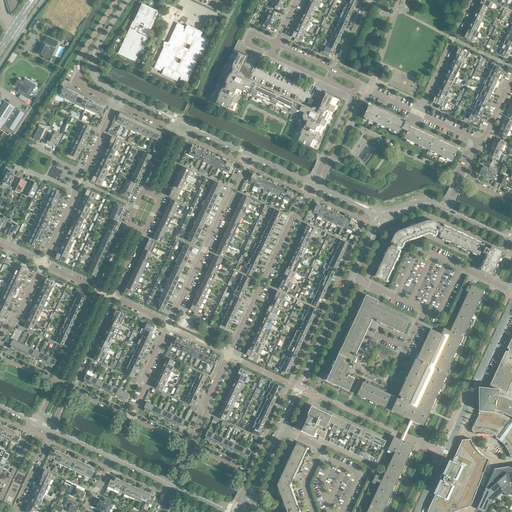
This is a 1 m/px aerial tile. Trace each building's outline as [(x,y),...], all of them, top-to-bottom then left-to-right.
[(281,8),(284,2),(279,0),(274,0),(272,7),(279,10),(281,7),(281,8)] [(353,11),(355,6),(347,2),(344,7),(353,11)] [(315,11),(317,6),(309,3),(306,8),(315,11)] [(486,12),(488,7),(480,3),(478,8),(486,12)] [(135,62),(156,19),(158,13),(157,12),(158,11),(142,4),(142,5),(141,4),(118,54),(135,62)] [(350,16),(353,11),(344,7),(342,12),(350,16)] [(312,16),(315,11),(306,8),(304,13),(312,16)] [(484,17),(486,12),(478,8),(475,13),(484,17)] [(278,13),(275,12),(270,10),(266,18),(275,22),(277,17),(277,16),(278,13)] [(348,21),(350,16),(342,12),(340,17),(348,21)] [(310,21),(312,16),(304,13),(302,17),(310,21)] [(481,22),(484,17),(475,13),(473,18),(481,22)] [(272,28),(275,22),(266,18),(264,17),(260,26),(270,31),(271,27),(272,28)] [(308,26),(310,21),(302,17),(299,22),(308,26)] [(346,26),(348,21),(340,17),(338,22),(346,26)] [(479,27),(481,22),(473,18),(471,23),(479,27)] [(32,26),(35,29),(40,21),(36,19),(32,26)] [(305,31),(308,26),(299,22),(297,27),(305,31)] [(344,31),(346,26),(338,22),(335,27),(344,31)] [(187,25),(186,27),(185,29),(183,28),(184,26),(178,23),(167,45),(165,44),(154,68),(161,71),(162,69),(164,70),(163,72),(162,74),(177,81),(179,77),(181,78),(180,80),(187,83),(199,57),(201,58),(210,38),(204,35),(203,37),(201,36),(203,32),(187,25)] [(477,31),(479,27),(471,23),(468,28),(477,31)] [(303,36),(305,31),(297,27),(295,32),(303,36)] [(341,36),(344,31),(335,27),(333,32),(341,36)] [(479,32),(477,31),(468,28),(466,32),(475,36),(474,36),(477,38),(479,32)] [(301,41),(303,36),(295,32),(294,31),(293,35),(292,37),(295,38),(295,39),(294,41),(293,41),(299,44),(301,41)] [(339,41),(341,36),(333,32),(331,37),(339,41)] [(472,41),(474,36),(475,36),(466,32),(464,38),(472,41)] [(339,41),(331,37),(328,42),(337,46),(339,41)] [(511,41),(504,38),(501,43),(511,47),(511,41)] [(337,46),(328,42),(326,47),(334,51),(335,50),(337,46)] [(49,43),(48,46),(43,43),(38,54),(44,56),(48,48),(49,48),(49,49),(50,49),(53,50),(55,46),(49,43)] [(510,53),(511,48),(511,47),(501,43),(499,48),(509,53),(510,53)] [(335,51),(335,50),(334,51),(326,47),(324,45),(320,53),(329,57),(328,57),(329,55),(330,55),(333,56),(335,51)] [(459,48),(456,53),(467,58),(469,53),(459,48)] [(510,53),(509,53),(499,48),(496,55),(503,58),(504,56),(508,58),(510,53)] [(209,99),(234,111),(234,110),(236,106),(234,105),(241,90),(244,89),(258,96),(257,98),(262,100),(267,102),(267,103),(268,100),(273,103),(278,105),(277,107),(282,109),(282,110),(282,109),(287,111),(287,112),(288,110),(302,116),(303,119),(297,134),(294,133),(295,133),(292,138),(292,137),(292,138),(316,149),(315,148),(318,144),(316,143),(320,133),(322,134),(323,134),(322,134),(324,129),(325,129),(323,128),(325,123),(327,118),(329,119),(331,114),(332,115),(332,114),(329,113),(332,109),(334,110),(334,109),(336,105),(339,98),(327,92),(325,91),(320,101),(311,101),(310,100),(312,95),(310,94),(312,90),(260,65),(258,64),(256,69),(253,68),(251,72),(250,72),(244,66),(248,55),(246,54),(246,55),(236,50),(234,49),(231,55),(230,55),(209,99)] [(467,58),(456,53),(454,58),(465,63),(467,58)] [(465,63),(454,58),(452,63),(456,65),(460,67),(463,68),(465,63)] [(458,72),(460,67),(456,65),(452,63),(450,68),(458,72)] [(492,63),(489,69),(491,70),(500,74),(502,69),(499,68),(500,66),(492,63)] [(456,77),(458,72),(450,68),(447,73),(456,77)] [(498,79),(500,74),(491,70),(489,75),(493,77),(498,79)] [(456,77),(447,73),(445,78),(453,82),(456,83),(458,78),(456,77)] [(496,84),(498,79),(493,77),(489,75),(487,80),(496,84)] [(23,82),(19,79),(14,86),(19,88),(17,92),(28,99),(36,85),(25,78),(23,82)] [(451,87),(453,82),(445,78),(443,83),(451,87)] [(493,89),(496,84),(487,80),(484,85),(493,89)] [(449,92),(451,87),(443,83),(440,88),(449,92)] [(491,94),(493,89),(484,85),(482,90),(491,94)] [(64,99),(69,89),(63,87),(62,89),(60,88),(56,95),(64,99)] [(446,97),(449,92),(440,88),(438,93),(446,97)] [(70,100),(74,92),(69,89),(64,99),(70,102),(70,100)] [(491,94),(482,90),(480,89),(478,94),(489,99),(491,94)] [(75,104),(79,94),(74,92),(70,100),(70,102),(75,104)] [(446,97),(438,93),(436,97),(435,97),(436,97),(436,98),(447,103),(449,98),(446,97)] [(80,106),(84,97),(79,94),(75,104),(80,106)] [(486,104),(489,99),(478,94),(475,99),(478,100),(486,104)] [(86,107),(90,99),(84,97),(80,106),(85,109),(85,107),(86,107)] [(436,97),(435,97),(434,100),(433,102),(436,104),(435,106),(434,107),(443,111),(447,103),(436,98),(436,97)] [(90,111),(95,101),(90,99),(86,107),(85,107),(85,109),(90,111)] [(484,109),(486,104),(478,100),(475,105),(484,109)] [(24,114),(5,101),(0,108),(0,129),(4,132),(8,127),(13,131),(24,114)] [(95,114),(100,104),(95,101),(90,111),(95,114)] [(105,106),(100,104),(95,114),(103,117),(107,110),(106,109),(106,110),(104,109),(105,106)] [(404,139),(428,150),(431,151),(431,150),(438,154),(440,155),(443,156),(447,158),(450,160),(453,161),(458,149),(434,138),(410,127),(411,125),(409,122),(405,121),(405,122),(387,114),(369,105),(363,117),(365,118),(366,118),(371,120),(373,121),(373,122),(377,124),(378,123),(381,125),(399,134),(402,129),(407,131),(404,139)] [(482,114),(484,109),(475,105),(473,109),(473,110),(482,114)] [(480,118),(482,114),(473,110),(473,109),(471,108),(469,113),(471,114),(480,118)] [(121,125),(125,116),(120,113),(119,115),(117,114),(116,114),(113,122),(121,125)] [(478,121),(480,118),(471,114),(469,119),(465,117),(463,120),(469,123),(469,122),(470,120),(477,123),(478,121)] [(127,126),(130,118),(125,116),(121,125),(126,128),(127,126)] [(132,129),(136,120),(130,118),(127,126),(132,128),(132,129)] [(504,121),(503,121),(501,126),(509,130),(511,123),(511,120),(506,118),(505,118),(504,121)] [(136,133),(141,123),(136,120),(132,129),(132,128),(131,130),(136,133)] [(92,127),(82,123),(80,128),(90,133),(92,127)] [(141,135),(146,125),(141,123),(136,133),(141,135)] [(41,138),(44,140),(44,141),(51,125),(50,127),(45,125),(44,128),(40,126),(39,127),(39,128),(38,129),(36,133),(34,138),(40,141),(41,138)] [(147,136),(151,128),(146,125),(141,135),(147,138),(148,136),(147,136)] [(505,139),(509,130),(501,126),(498,132),(499,132),(498,135),(505,139)] [(87,138),(90,133),(80,128),(77,133),(87,138)] [(152,138),(156,130),(151,128),(147,136),(148,136),(152,138)] [(162,133),(156,130),(152,138),(157,140),(157,142),(160,144),(163,136),(161,135),(162,133)] [(57,146),(57,147),(63,133),(62,135),(55,131),(54,134),(53,136),(50,135),(46,144),(53,147),(55,144),(57,145),(57,146)] [(4,132),(2,136),(8,140),(12,135),(9,133),(8,135),(4,132)] [(85,143),(87,138),(77,133),(75,138),(85,143)] [(113,137),(110,142),(120,146),(123,141),(113,137)] [(82,148),(85,143),(75,138),(73,143),(82,148)] [(506,142),(503,141),(496,138),(495,140),(495,141),(494,140),(492,146),(500,150),(502,151),(506,142)] [(120,146),(110,142),(108,147),(116,151),(118,152),(120,146)] [(80,153),(82,148),(73,143),(70,149),(80,153)] [(198,149),(198,148),(193,146),(191,149),(190,148),(188,148),(186,153),(189,154),(189,155),(194,157),(198,149)] [(496,158),(500,150),(492,146),(490,149),(489,152),(490,152),(488,155),(496,158)] [(116,151),(108,147),(106,152),(114,155),(116,151)] [(78,159),(80,153),(70,149),(67,157),(74,160),(75,157),(78,159)] [(199,159),(202,151),(198,149),(194,157),(199,159)] [(203,162),(207,153),(202,151),(199,159),(203,162)] [(116,156),(114,155),(106,152),(103,157),(113,161),(116,156)] [(145,152),(142,157),(150,160),(152,155),(145,152)] [(208,164),(212,156),(207,153),(203,162),(208,164)] [(213,166),(217,158),(212,156),(208,164),(213,166)] [(113,161),(103,157),(101,162),(109,165),(111,166),(113,161)] [(148,165),(150,160),(142,157),(140,162),(148,165)] [(218,168),(222,160),(217,158),(213,166),(218,168)] [(494,179),(495,178),(496,175),(498,170),(495,169),(496,167),(493,166),(495,161),(493,159),(489,168),(485,176),(490,179),(491,178),(494,179)] [(223,171),(227,162),(227,161),(227,162),(222,160),(218,168),(223,171)] [(107,170),(109,165),(101,162),(99,166),(107,170)] [(145,170),(148,165),(140,162),(138,167),(145,170)] [(232,164),(227,162),(223,171),(228,173),(231,174),(233,170),(233,168),(231,167),(232,164)] [(485,176),(489,168),(480,164),(476,171),(479,173),(479,174),(485,176)] [(109,171),(107,170),(99,166),(97,171),(105,175),(107,175),(109,171)] [(188,175),(191,170),(183,166),(181,171),(188,175)] [(143,175),(145,170),(138,167),(135,171),(143,175)] [(8,170),(3,182),(1,186),(10,189),(10,190),(16,177),(15,179),(12,177),(14,173),(8,170)] [(104,181),(107,175),(105,175),(97,171),(94,176),(104,181)] [(141,180),(143,175),(135,171),(133,176),(141,180)] [(186,180),(188,175),(181,171),(178,176),(186,180)] [(258,177),(259,176),(253,174),(252,177),(250,176),(249,177),(246,181),(249,183),(254,185),(258,177)] [(507,186),(511,178),(510,178),(502,174),(498,181),(501,183),(501,184),(507,186)] [(102,186),(104,181),(94,176),(92,181),(102,186)] [(138,185),(141,180),(133,176),(131,181),(135,183),(138,185)] [(184,185),(186,180),(178,176),(176,181),(184,185)] [(259,187),(263,179),(258,177),(254,185),(253,188),(258,190),(259,187)] [(14,187),(17,189),(16,189),(16,190),(17,190),(17,191),(17,192),(18,192),(19,192),(20,192),(21,192),(21,191),(22,191),(27,182),(18,178),(14,187)] [(264,190),(268,181),(263,179),(259,187),(264,190)] [(27,188),(25,192),(24,194),(33,198),(38,187),(36,186),(37,183),(31,180),(29,185),(30,187),(29,188),(27,188)] [(133,188),(135,183),(131,181),(128,180),(125,185),(133,188)] [(181,190),(184,185),(176,181),(174,186),(181,190)] [(215,181),(213,186),(220,190),(222,185),(215,181)] [(269,192),(273,184),(268,181),(264,190),(269,192)] [(274,194),(278,186),(273,184),(269,192),(274,194)] [(131,193),(133,188),(125,185),(123,190),(131,193)] [(179,195),(181,190),(174,186),(172,191),(179,195)] [(218,195),(220,190),(213,186),(210,191),(218,195)] [(279,197),(283,188),(278,186),(274,194),(279,197)] [(52,187),(49,195),(58,200),(61,194),(59,193),(60,191),(52,187)] [(287,191),(287,190),(283,188),(279,197),(284,199),(287,191)] [(88,189),(86,195),(94,198),(94,199),(95,199),(98,194),(88,189)] [(128,198),(131,193),(123,190),(121,195),(128,198)] [(288,190),(287,190),(287,191),(284,199),(289,201),(292,202),(294,198),(293,196),(292,195),(293,192),(288,190)] [(177,200),(179,195),(172,191),(169,196),(177,200)] [(216,200),(218,195),(210,191),(208,196),(216,200)] [(56,205),(58,200),(49,195),(46,200),(56,205)] [(92,203),(94,199),(94,198),(86,195),(84,199),(92,203)] [(243,195),(241,200),(249,203),(251,198),(243,195)] [(20,196),(16,206),(20,208),(24,198),(20,196)] [(213,205),(216,200),(208,196),(206,201),(213,205)] [(89,208),(90,208),(92,203),(84,199),(81,204),(89,208)] [(172,199),(169,204),(177,208),(179,203),(172,199)] [(54,210),(56,205),(46,200),(44,205),(54,210)] [(246,208),(249,203),(241,200),(239,204),(246,208)] [(211,209),(213,205),(206,201),(203,206),(211,209)] [(117,203),(115,208),(122,211),(125,206),(117,203)] [(322,207),(322,206),(317,203),(315,206),(314,206),(312,206),(310,211),(313,212),(318,215),(322,207)] [(91,209),(90,208),(89,208),(81,204),(79,209),(89,214),(91,209)] [(174,213),(177,208),(169,204),(167,209),(174,213)] [(244,213),(246,208),(239,204),(236,210),(244,213)] [(51,215),(52,213),(54,210),(44,205),(41,211),(51,215)] [(209,214),(211,209),(203,206),(201,211),(209,214)] [(327,209),(322,207),(318,215),(317,217),(322,219),(327,209)] [(120,216),(122,211),(115,208),(112,213),(120,216)] [(89,214),(79,209),(77,214),(85,218),(86,219),(89,214)] [(172,218),(174,213),(167,209),(165,214),(172,218)] [(280,218),(282,213),(274,209),(272,214),(280,218)] [(327,221),(331,211),(327,209),(322,219),(327,221)] [(49,220),(51,215),(41,211),(39,216),(49,220)] [(206,219),(209,214),(201,211),(199,216),(206,219)] [(332,224),(336,213),(331,211),(327,221),(332,224)] [(118,221),(120,216),(112,213),(110,218),(113,219),(118,221)] [(337,226),(341,216),(336,213),(332,224),(337,226)] [(83,223),(85,218),(77,214),(74,219),(83,223)] [(170,223),(172,218),(165,214),(162,219),(170,223)] [(240,223),(242,218),(234,214),(232,219),(240,223)] [(278,222),(280,218),(272,214),(269,219),(278,222)] [(0,229),(1,228),(2,226),(4,227),(9,218),(4,216),(2,219),(0,217),(0,229)] [(46,226),(49,220),(39,216),(37,221),(46,226)] [(204,224),(206,219),(199,216),(197,221),(204,224)] [(342,226),(346,218),(341,216),(337,226),(342,228),(342,226)] [(351,220),(346,218),(342,226),(347,229),(351,220)] [(84,224),(83,223),(74,219),(72,224),(80,228),(82,229),(84,224)] [(121,222),(118,221),(113,219),(111,224),(118,228),(121,222)] [(168,227),(170,223),(162,219),(160,224),(168,227)] [(237,228),(240,223),(232,219),(230,224),(237,228)] [(275,227),(278,222),(269,219),(267,224),(275,227)] [(351,219),(351,220),(347,229),(352,231),(355,232),(357,227),(357,226),(355,225),(356,223),(357,222),(351,219)] [(376,274),(375,274),(374,274),(374,276),(374,277),(376,278),(377,278),(377,277),(387,282),(388,282),(388,281),(389,281),(388,280),(401,252),(401,251),(401,250),(400,250),(401,248),(402,248),(403,248),(403,247),(405,242),(411,240),(413,240),(414,239),(416,239),(417,238),(419,238),(421,237),(422,236),(424,235),(429,233),(435,236),(436,236),(437,235),(437,234),(440,235),(439,237),(443,238),(443,239),(443,240),(447,241),(448,241),(455,244),(455,243),(457,244),(458,245),(458,244),(463,247),(464,247),(466,248),(466,249),(473,252),(473,253),(473,254),(477,255),(478,255),(482,256),(482,254),(485,256),(479,270),(492,276),(494,273),(493,271),(494,269),(495,270),(497,267),(495,265),(496,263),(497,264),(500,261),(498,259),(499,257),(500,258),(503,255),(501,253),(502,251),(503,252),(503,251),(491,246),(490,248),(487,247),(488,246),(488,245),(487,244),(469,236),(468,235),(466,234),(464,233),(463,233),(462,232),(460,231),(458,231),(457,230),(445,225),(445,224),(444,224),(443,225),(442,226),(440,225),(440,224),(434,221),(433,221),(432,220),(431,220),(430,220),(429,220),(428,220),(427,220),(426,220),(425,221),(415,224),(415,223),(414,223),(410,225),(410,226),(400,230),(399,230),(398,231),(397,231),(397,232),(396,233),(395,233),(395,234),(394,234),(394,235),(391,242),(392,243),(390,246),(389,246),(387,250),(388,250),(387,252),(386,253),(387,253),(386,255),(385,254),(381,262),(382,262),(381,264),(381,265),(380,267),(379,266),(376,274)] [(44,231),(46,226),(37,221),(34,226),(44,231)] [(202,229),(204,224),(197,221),(194,225),(202,229)] [(15,226),(9,223),(4,233),(11,236),(13,233),(16,234),(19,226),(17,225),(16,225),(15,226)] [(78,233),(80,228),(72,224),(70,229),(78,233)] [(116,232),(118,228),(111,224),(109,229),(116,232)] [(165,232),(168,227),(160,224),(158,229),(165,232)] [(235,233),(237,228),(230,224),(227,229),(235,233)] [(273,232),(275,227),(267,224),(265,228),(273,232)] [(316,228),(307,224),(305,229),(313,233),(316,228)] [(200,234),(202,229),(194,225),(192,230),(200,234)] [(42,236),(44,231),(34,226),(32,231),(42,236)] [(271,237),(273,232),(265,228),(263,233),(271,237)] [(80,234),(78,233),(70,229),(68,234),(76,238),(78,239),(80,234)] [(114,237),(116,232),(109,229),(106,234),(114,237)] [(163,237),(165,232),(158,229),(155,234),(163,237)] [(233,237),(235,233),(227,229),(225,234),(233,237)] [(311,238),(313,233),(305,229),(303,234),(311,238)] [(197,239),(200,234),(192,230),(190,235),(197,239)] [(39,241),(42,236),(32,231),(29,237),(39,241)] [(268,242),(271,237),(263,233),(260,238),(268,242)] [(73,242),(76,238),(68,234),(65,239),(73,242)] [(112,242),(114,237),(106,234),(104,239),(112,242)] [(161,242),(163,237),(155,234),(153,239),(161,242)] [(230,242),(233,237),(225,234),(223,239),(230,242)] [(309,243),(311,238),(303,234),(301,239),(309,243)] [(195,244),(197,239),(190,235),(187,240),(195,244)] [(37,247),(39,241),(29,237),(26,245),(35,249),(36,246),(37,247)] [(266,247),(268,242),(260,238),(258,243),(266,247)] [(71,247),(73,242),(65,239),(63,244),(71,247)] [(109,247),(112,242),(104,239),(102,244),(109,247)] [(149,239),(147,244),(154,248),(157,242),(149,239)] [(228,247),(230,242),(223,239),(221,244),(228,247)] [(306,248),(309,243),(301,239),(298,244),(306,248)] [(347,249),(348,246),(349,244),(340,240),(338,245),(346,248),(346,249),(347,249)] [(266,247),(258,243),(256,242),(253,247),(254,247),(264,252),(266,247)] [(69,252),(71,247),(63,244),(61,248),(69,252)] [(107,252),(109,247),(102,244),(99,249),(107,252)] [(152,252),(154,248),(147,244),(145,249),(152,252)] [(191,252),(193,247),(186,244),(183,249),(191,252)] [(226,252),(228,247),(221,244),(218,249),(226,252)] [(304,253),(306,248),(298,244),(296,249),(304,253)] [(344,253),(346,249),(346,248),(338,245),(335,250),(344,253)] [(262,257),(264,252),(254,247),(251,252),(253,253),(262,257)] [(66,257),(67,257),(69,252),(61,248),(58,254),(66,257)] [(344,253),(335,250),(333,248),(331,253),(333,254),(341,258),(344,253)] [(105,257),(107,252),(99,249),(97,253),(105,257)] [(150,257),(152,252),(145,249),(142,254),(150,257)] [(189,257),(191,252),(183,249),(181,253),(189,257)] [(224,257),(226,252),(218,249),(216,254),(224,257)] [(304,253),(296,249),(294,254),(302,258),(304,259),(305,258),(306,257),(306,255),(306,254),(304,253)] [(103,262),(105,257),(97,253),(95,258),(103,262)] [(187,262),(189,257),(181,253),(179,258),(187,262)] [(259,262),(262,257),(253,253),(250,258),(259,261),(258,262),(259,262)] [(68,258),(67,257),(66,257),(58,254),(56,259),(66,263),(68,258)] [(148,262),(150,257),(142,254),(140,259),(148,262)] [(302,258),(294,254),(291,259),(300,263),(302,264),(304,260),(304,259),(302,258)] [(339,263),(341,258),(333,254),(331,259),(339,263)] [(215,255),(213,261),(220,264),(223,259),(215,255)] [(100,267),(103,262),(95,258),(93,263),(100,267)] [(184,267),(187,262),(179,258),(177,263),(184,267)] [(258,262),(259,261),(250,258),(248,263),(256,267),(258,262)] [(145,267),(148,262),(140,259),(138,264),(145,267)] [(297,268),(300,263),(291,259),(289,264),(297,268)] [(337,268),(339,263),(331,259),(328,264),(337,268)] [(218,269),(220,264),(213,261),(210,265),(218,269)] [(254,271),(256,267),(248,263),(246,262),(244,267),(254,271)] [(27,268),(17,263),(14,269),(16,269),(24,273),(27,268)] [(98,272),(100,267),(93,263),(90,268),(98,272)] [(182,272),(184,267),(177,263),(174,268),(182,272)] [(143,272),(145,267),(138,264),(135,268),(143,272)] [(295,273),(295,272),(297,268),(289,264),(287,269),(295,273)] [(334,273),(337,268),(328,264),(326,269),(334,273)] [(216,274),(218,269),(210,265),(208,270),(216,274)] [(252,277),(254,271),(244,267),(241,272),(252,277)] [(96,277),(98,272),(90,268),(88,273),(96,277)] [(141,277),(143,272),(135,268),(133,273),(141,277)] [(180,277),(182,272),(174,268),(172,273),(180,277)] [(22,278),(24,273),(16,269),(14,274),(22,278)] [(296,273),(295,272),(295,273),(287,269),(284,274),(285,274),(294,278),(296,273)] [(332,278),(334,273),(326,269),(324,274),(332,278)] [(213,279),(216,274),(208,270),(206,275),(213,279)] [(20,283),(22,278),(14,274),(12,273),(10,278),(20,283)] [(138,282),(141,277),(133,273),(131,278),(138,282)] [(177,282),(180,277),(172,273),(170,278),(177,282)] [(291,283),(294,278),(285,274),(283,279),(291,283)] [(330,283),(332,278),(324,274),(322,279),(330,283)] [(211,284),(213,279),(206,275),(204,280),(211,284)] [(248,283),(251,278),(242,275),(240,280),(248,283)] [(17,288),(20,283),(10,278),(8,283),(17,288)] [(55,281),(54,281),(47,278),(45,283),(53,286),(55,281)] [(136,287),(138,282),(131,278),(129,283),(136,287)] [(175,286),(177,282),(170,278),(168,283),(175,286)] [(289,288),(291,283),(283,279),(281,284),(289,288)] [(328,288),(330,283),(322,279),(319,284),(328,288)] [(209,289),(211,284),(204,280),(201,285),(209,289)] [(246,288),(248,283),(240,280),(238,285),(246,288)] [(15,293),(17,288),(8,283),(5,288),(15,293)] [(51,291),(53,286),(45,283),(42,288),(51,291)] [(134,292),(136,287),(129,283),(126,288),(134,292)] [(173,291),(175,286),(168,283),(165,288),(173,291)] [(287,293),(289,288),(281,284),(278,289),(287,293)] [(325,293),(328,288),(319,284),(317,289),(325,293)] [(207,293),(209,289),(201,285),(199,290),(207,293)] [(244,293),(246,288),(238,285),(235,289),(243,293),(244,293)] [(416,358),(403,386),(399,395),(401,396),(400,399),(370,384),(371,382),(366,379),(364,382),(363,381),(357,394),(423,425),(447,373),(446,373),(484,291),(471,285),(471,286),(468,285),(466,290),(463,296),(466,297),(450,331),(444,328),(441,334),(431,329),(417,359),(416,358)] [(13,298),(15,293),(5,288),(3,293),(13,298)] [(48,296),(51,291),(42,288),(40,292),(48,296)] [(132,297),(134,292),(126,288),(124,293),(132,297)] [(171,296),(173,291),(165,288),(163,293),(171,296)] [(323,298),(325,293),(317,289),(314,288),(312,293),(315,294),(323,298)] [(244,293),(243,293),(235,289),(234,289),(231,294),(234,295),(242,299),(245,293),(244,293)] [(204,298),(207,293),(199,290),(197,295),(204,298)] [(277,291),(275,296),(283,300),(286,295),(277,291)] [(46,301),(48,296),(40,292),(38,297),(46,301)] [(87,296),(80,293),(78,292),(76,297),(84,301),(87,296)] [(11,302),(13,298),(3,293),(1,298),(2,299),(11,302)] [(168,301),(171,296),(163,293),(161,298),(168,301)] [(321,303),(323,298),(315,294),(312,299),(321,303)] [(377,304),(379,300),(366,294),(326,380),(349,390),(355,378),(348,374),(347,377),(345,376),(351,365),(353,366),(354,362),(358,354),(357,354),(373,318),(377,320),(377,321),(403,333),(408,323),(409,320),(410,319),(377,304)] [(202,303),(204,298),(197,295),(194,300),(202,303)] [(240,303),(242,299),(234,295),(232,300),(240,303)] [(286,301),(283,300),(275,296),(273,301),(281,305),(284,306),(286,301)] [(44,306),(46,301),(38,297),(36,302),(44,306)] [(82,306),(84,301),(76,297),(74,302),(82,306)] [(166,306),(168,301),(161,298),(158,302),(166,306)] [(8,307),(11,302),(2,299),(0,304),(8,307)] [(240,303),(232,300),(229,299),(227,304),(238,308),(240,303)] [(318,308),(321,303),(312,299),(310,304),(318,308)] [(200,308),(202,303),(194,300),(192,305),(200,308)] [(279,310),(281,305),(273,301),(271,306),(270,306),(279,310)] [(41,311),(44,306),(36,302),(33,307),(41,311)] [(80,311),(82,306),(74,302),(72,307),(80,311)] [(164,311),(166,306),(158,302),(156,308),(164,311)] [(0,309),(6,312),(8,307),(0,304),(0,303),(0,309)] [(235,313),(238,308),(227,304),(225,309),(227,310),(235,313)] [(198,313),(200,308),(192,305),(190,310),(195,312),(194,312),(195,312),(194,314),(193,314),(193,315),(200,318),(201,315),(198,313)] [(276,315),(279,310),(270,306),(271,306),(270,305),(267,310),(276,315)] [(315,315),(317,310),(309,306),(307,311),(315,315)] [(39,316),(41,311),(33,307),(31,312),(39,316)] [(77,316),(80,311),(72,307),(69,312),(77,316)] [(121,309),(120,311),(116,310),(114,315),(124,319),(127,312),(121,309)] [(233,318),(235,313),(227,310),(225,314),(233,318)] [(276,315),(267,310),(265,315),(273,319),(276,314),(276,315)] [(313,320),(315,315),(307,311),(305,310),(302,315),(304,316),(313,320)] [(37,321),(39,316),(31,312),(29,317),(37,321)] [(75,321),(77,316),(69,312),(67,317),(75,321)] [(231,323),(233,318),(225,314),(222,319),(230,323),(231,323)] [(124,319),(114,315),(112,320),(120,324),(121,324),(124,319)] [(276,320),(273,319),(265,315),(263,320),(271,324),(273,325),(276,320)] [(73,326),(75,321),(67,317),(65,316),(62,321),(73,326)] [(310,325),(313,320),(304,316),(302,321),(310,325)] [(35,326),(37,321),(29,317),(26,322),(35,326)] [(231,323),(230,323),(222,319),(220,324),(220,325),(219,327),(225,330),(226,327),(226,328),(226,327),(229,329),(232,323),(231,323)] [(117,328),(120,324),(112,320),(109,325),(117,328)] [(269,329),(271,324),(263,320),(260,325),(269,329)] [(71,330),(73,326),(62,321),(60,326),(62,327),(71,330)] [(308,330),(310,325),(302,321),(300,326),(308,330)] [(32,331),(35,326),(26,322),(24,327),(32,331)] [(148,322),(144,329),(153,333),(156,328),(154,328),(155,326),(153,326),(153,325),(154,325),(154,324),(148,322)] [(115,333),(117,328),(109,325),(107,330),(115,333)] [(271,330),(269,329),(260,325),(258,330),(266,334),(269,335),(271,330)] [(306,334),(308,330),(300,326),(298,331),(306,334)] [(68,335),(71,330),(62,327),(60,332),(68,335)] [(151,338),(153,333),(144,329),(143,328),(140,333),(142,334),(151,338)] [(306,334),(298,331),(295,329),(293,334),(304,339),(306,334)] [(113,338),(115,333),(107,330),(105,334),(113,338)] [(264,339),(266,334),(258,330),(256,335),(264,339)] [(66,340),(68,335),(60,332),(58,336),(66,340)] [(111,343),(113,338),(105,334),(102,339),(111,343)] [(149,343),(151,338),(142,334),(140,339),(149,343)] [(301,344),(304,339),(293,334),(290,339),(301,344)] [(267,340),(264,339),(256,335),(254,340),(264,345),(267,340)] [(64,345),(66,340),(58,336),(56,342),(64,345)] [(511,337),(511,340),(510,340),(511,340),(509,343),(509,344),(508,347),(507,347),(507,348),(508,348),(506,351),(505,351),(505,352),(504,354),(504,355),(502,358),(502,359),(501,362),(500,362),(500,363),(499,365),(498,366),(499,366),(494,376),(493,377),(492,380),(492,381),(490,384),(489,385),(490,386),(490,388),(478,387),(479,411),(481,411),(472,429),(472,430),(475,434),(477,434),(480,434),(481,434),(484,434),(485,434),(488,435),(489,435),(492,436),(495,437),(496,438),(499,440),(502,442),(504,445),(505,445),(507,448),(508,451),(509,452),(510,455),(510,456),(511,458),(511,457),(511,337)] [(177,349),(182,341),(177,338),(175,342),(172,341),(170,346),(177,349)] [(108,348),(111,343),(102,339),(100,344),(108,348)] [(146,348),(149,343),(140,339),(138,344),(146,348)] [(299,349),(301,344),(290,339),(288,344),(299,349)] [(16,351),(19,343),(13,340),(10,345),(12,345),(10,348),(16,351)] [(262,350),(264,345),(254,340),(251,345),(262,350)] [(182,352),(187,343),(182,341),(177,349),(182,352)] [(21,353),(24,345),(19,343),(16,351),(21,353)] [(187,354),(191,345),(187,343),(182,352),(187,354)] [(106,353),(108,348),(100,344),(98,349),(106,353)] [(144,353),(146,348),(138,344),(135,349),(144,353)] [(297,354),(299,349),(288,344),(286,349),(288,350),(297,354)] [(26,356),(30,347),(24,345),(21,353),(26,356)] [(192,356),(196,347),(191,345),(187,354),(192,356)] [(260,355),(262,350),(251,345),(249,349),(249,350),(260,355)] [(31,358),(35,350),(30,347),(26,356),(31,358)] [(197,359),(201,350),(196,347),(192,356),(197,359)] [(144,353),(135,349),(133,348),(131,353),(133,354),(142,358),(144,353)] [(104,358),(106,353),(98,349),(96,354),(104,358)] [(256,363),(260,355),(249,350),(249,349),(248,349),(246,354),(249,356),(248,358),(248,359),(256,363)] [(36,360),(40,352),(35,350),(31,358),(36,360)] [(202,361),(206,352),(201,350),(197,359),(202,361)] [(294,359),(297,354),(288,350),(286,355),(294,359)] [(41,363),(45,355),(40,352),(36,360),(41,363)] [(207,363),(211,354),(206,352),(202,361),(207,363)] [(101,363),(104,358),(96,354),(93,359),(101,363)] [(140,363),(142,358),(133,354),(131,358),(140,363)] [(216,357),(211,354),(207,363),(215,367),(217,363),(216,362),(216,363),(214,361),(216,357)] [(292,364),(294,359),(286,355),(284,354),(281,359),(284,360),(292,364)] [(47,365),(50,357),(45,355),(41,363),(47,365)] [(57,360),(50,357),(47,365),(52,368),(53,365),(54,365),(57,360)] [(167,357),(165,362),(174,367),(176,362),(167,357)] [(137,368),(140,363),(131,358),(128,363),(137,368)] [(290,368),(292,364),(284,360),(282,365),(290,369),(290,368)] [(171,371),(174,367),(165,362),(162,367),(171,371)] [(135,372),(137,368),(128,363),(126,368),(135,372)] [(291,369),(290,368),(290,369),(282,365),(280,364),(278,369),(276,367),(274,371),(284,376),(285,373),(288,374),(291,369)] [(169,376),(171,371),(162,367),(160,372),(169,376)] [(133,377),(135,372),(126,368),(124,373),(133,377)] [(241,368),(238,373),(247,377),(249,372),(241,368)] [(194,376),(196,377),(205,381),(207,376),(196,371),(194,376)] [(167,381),(169,376),(160,372),(158,377),(167,381)] [(247,377),(238,373),(236,378),(245,382),(247,377)] [(89,385),(93,377),(86,374),(84,379),(85,379),(84,382),(89,385)] [(94,387),(98,379),(93,377),(89,385),(94,387)] [(165,386),(167,381),(158,377),(156,382),(165,386)] [(202,386),(205,381),(196,377),(193,382),(202,386)] [(245,382),(236,378),(233,383),(242,387),(245,382)] [(99,390),(103,382),(98,379),(94,387),(99,390)] [(200,391),(202,386),(193,382),(191,381),(189,386),(200,391)] [(105,392),(108,384),(103,382),(99,390),(105,392)] [(162,391),(165,386),(156,382),(153,387),(162,391)] [(280,392),(281,389),(282,387),(271,382),(268,387),(279,392),(280,392)] [(242,387),(233,383),(231,388),(240,392),(242,387)] [(110,395),(114,386),(108,384),(105,392),(110,395)] [(115,397),(119,389),(114,386),(110,395),(115,397)] [(198,396),(200,391),(189,386),(187,390),(189,391),(198,396)] [(277,397),(279,392),(268,387),(266,392),(277,397)] [(240,392),(231,388),(229,393),(238,397),(240,398),(242,393),(240,392)] [(120,399),(124,391),(119,389),(115,397),(120,399)] [(130,394),(124,391),(120,399),(125,402),(127,399),(128,399),(130,394)] [(196,401),(198,396),(189,391),(187,396),(196,401)] [(274,402),(277,397),(266,392),(264,397),(274,402)] [(238,397),(229,393),(227,398),(236,402),(238,397)] [(193,406),(196,401),(187,396),(185,396),(182,401),(193,406)] [(236,402),(227,398),(225,397),(224,399),(226,400),(224,403),(233,407),(236,408),(238,403),(236,402)] [(272,407),(274,402),(264,397),(261,402),(272,407)] [(149,413),(153,405),(147,402),(144,407),(145,407),(144,411),(149,413)] [(270,412),(272,407),(261,402),(259,407),(270,412)] [(231,412),(233,407),(224,403),(222,408),(231,412)] [(155,415),(158,407),(153,405),(149,413),(155,415)] [(328,425),(332,416),(332,415),(329,413),(312,405),(308,413),(309,413),(308,417),(307,416),(305,419),(306,419),(304,424),(303,423),(302,426),(303,426),(301,431),(314,437),(315,433),(320,435),(319,437),(324,439),(325,436),(323,435),(325,431),(318,428),(318,430),(316,429),(318,424),(322,426),(323,425),(326,427),(327,427),(328,425)] [(160,418),(164,410),(158,407),(155,415),(160,418)] [(268,416),(270,412),(259,407),(257,411),(268,416)] [(229,416),(231,412),(222,408),(220,412),(229,416)] [(165,420),(169,412),(164,410),(160,418),(165,420)] [(265,422),(268,416),(257,411),(254,417),(265,422)] [(170,423),(174,415),(169,412),(165,420),(170,423)] [(229,416),(220,412),(218,417),(227,421),(229,416)] [(175,425),(179,417),(174,415),(170,423),(175,425)] [(332,427),(337,418),(332,416),(328,425),(332,427)] [(180,428),(184,419),(179,417),(175,425),(180,428)] [(263,426),(265,422),(254,417),(252,421),(253,422),(263,426)] [(337,429),(342,420),(337,418),(332,427),(337,429)] [(191,422),(184,419),(180,428),(186,430),(187,427),(188,427),(191,422)] [(342,432),(346,423),(342,420),(337,429),(342,432)] [(261,431),(263,426),(253,422),(250,426),(261,431)] [(347,434),(351,425),(346,423),(342,432),(347,434)] [(352,436),(356,427),(351,425),(347,434),(352,436)] [(6,439),(11,429),(6,426),(1,436),(6,439)] [(259,436),(261,431),(250,426),(248,431),(259,436)] [(357,439),(361,429),(356,427),(352,436),(357,439)] [(11,441),(16,431),(11,429),(6,439),(11,441)] [(362,441),(366,432),(361,429),(357,439),(362,441)] [(210,442),(214,433),(208,430),(205,435),(206,436),(205,439),(210,442)] [(21,434),(16,431),(11,441),(18,444),(21,437),(20,437),(21,434)] [(367,443),(371,434),(366,432),(362,441),(367,443)] [(216,444),(219,436),(214,433),(210,442),(216,444)] [(372,445),(376,436),(371,434),(367,443),(372,445)] [(221,446),(224,438),(219,436),(216,444),(221,446)] [(372,482),(375,483),(375,484),(376,481),(380,483),(366,511),(382,511),(401,472),(414,445),(394,436),(388,449),(395,452),(383,477),(379,475),(378,476),(376,475),(372,482)] [(376,448),(381,439),(376,436),(372,445),(375,447),(374,448),(376,449),(377,448),(376,448)] [(226,449),(230,441),(224,438),(221,446),(226,449)] [(386,441),(381,439),(376,448),(377,448),(382,450),(386,441)] [(483,475),(488,460),(488,459),(487,458),(484,456),(483,456),(481,454),(480,453),(478,451),(477,451),(475,448),(475,447),(475,448),(473,445),(473,444),(471,441),(471,440),(471,441),(470,439),(468,439),(462,440),(452,460),(449,459),(434,492),(436,493),(428,511),(453,511),(471,506),(479,485),(480,486),(480,485),(479,484),(480,482),(481,479),(482,479),(482,476),(483,477),(484,475),(483,475)] [(231,451),(235,443),(230,441),(226,449),(231,451)] [(236,454),(240,445),(235,443),(231,451),(236,454)] [(291,451),(292,452),(289,459),(287,458),(285,463),(287,464),(283,471),(281,470),(279,475),(281,476),(277,484),(279,489),(277,490),(279,495),(281,494),(283,502),(282,502),(283,507),(285,506),(287,511),(300,511),(300,509),(302,508),(301,505),(299,506),(299,505),(298,505),(291,485),(308,449),(296,443),(294,447),(293,446),(291,451)] [(241,456),(245,448),(240,445),(236,454),(241,456)] [(55,459),(58,451),(53,448),(52,451),(50,451),(48,456),(55,459)] [(252,451),(245,448),(241,456),(247,459),(248,455),(249,456),(252,451)] [(1,450),(0,452),(0,455),(7,459),(10,454),(1,450)] [(59,464),(64,453),(58,451),(55,459),(54,461),(59,464)] [(64,466),(69,456),(64,453),(59,464),(64,466)] [(69,468),(74,458),(69,456),(64,466),(69,468)] [(74,471),(79,461),(74,458),(69,468),(74,471)] [(79,473),(84,463),(79,461),(74,471),(79,473)] [(85,476),(89,465),(84,463),(79,473),(85,476)] [(95,468),(89,465),(85,476),(91,479),(94,471),(93,471),(95,468)] [(511,511),(511,466),(495,469),(477,509),(484,511),(489,504),(502,492),(505,493),(505,494),(505,495),(506,495),(506,496),(507,496),(507,495),(508,495),(508,494),(509,494),(509,492),(511,493),(511,511)] [(45,470),(42,475),(51,479),(54,474),(45,470)] [(49,485),(51,479),(42,475),(40,481),(49,485)] [(114,489),(119,479),(113,476),(112,480),(111,479),(107,486),(114,489)] [(119,492),(124,481),(119,479),(114,489),(119,492)] [(46,490),(49,485),(40,481),(38,486),(46,490)] [(77,488),(78,486),(69,481),(68,483),(71,485),(74,487),(70,495),(73,497),(74,495),(83,500),(86,492),(77,488)] [(124,494),(129,484),(124,481),(119,492),(124,494)] [(129,496),(134,486),(129,484),(124,494),(129,496)] [(44,495),(46,490),(38,486),(35,491),(44,495)] [(135,499),(139,489),(134,486),(129,496),(135,499)] [(141,499),(145,491),(139,489),(135,499),(140,501),(141,499)] [(41,500),(44,495),(35,491),(33,496),(41,500)] [(146,502),(150,493),(145,491),(141,499),(146,502)] [(155,496),(150,493),(146,502),(145,504),(147,505),(149,504),(149,503),(152,505),(155,500),(154,499),(155,496)] [(39,505),(41,500),(33,496),(30,501),(39,505)] [(78,503),(68,498),(64,506),(69,508),(68,511),(76,511),(79,507),(78,508),(76,507),(78,503)] [(97,508),(101,510),(105,511),(109,511),(111,509),(114,502),(105,498),(103,501),(100,500),(97,508)] [(37,510),(39,505),(30,501),(28,506),(37,510)]
